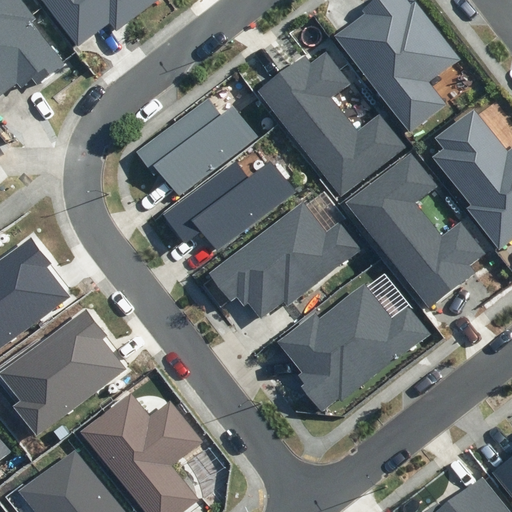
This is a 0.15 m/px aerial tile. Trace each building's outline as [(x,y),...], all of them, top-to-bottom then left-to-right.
[(38,19),(23,0),(0,0),(0,95),(17,82),(21,87),(31,79),(37,87),(66,64),(34,22),(38,19)] [(40,0),(78,47),(110,23),(116,31),(156,0),(40,0)] [(335,36),(410,134),(448,106),(430,82),(460,60),(415,1),(411,5),(406,0),(376,0),(362,11),(365,14),(335,36)] [(309,64),(304,57),(257,93),(340,197),(406,147),(380,114),(358,131),(331,97),(350,82),(326,51),(309,64)] [(159,172),(180,198),(259,138),(233,104),(221,113),(209,98),(137,153),(154,176),(159,172)] [(511,147),(508,151),(474,110),(438,139),(447,149),(435,159),(471,204),(466,209),(500,251),(511,241),(511,147)] [(429,309),(475,274),(469,266),(486,253),(462,223),(443,237),(416,203),(438,186),(411,152),(345,202),(429,309)] [(186,242),(201,230),(217,250),(295,191),(270,159),(248,175),(236,160),(164,214),(186,242)] [(326,233),(303,202),(209,273),(231,302),(237,297),(244,307),(249,303),(261,319),(284,302),(288,306),(362,249),(341,222),(326,233)] [(52,263),(31,236),(0,258),(0,348),(69,296),(47,267),(52,263)] [(392,319),(364,284),(320,318),(316,312),(277,342),(302,372),(298,375),(305,384),(302,386),(322,412),(339,398),(342,402),(430,334),(408,306),(392,319)] [(36,436),(124,369),(102,339),(107,336),(86,308),(0,374),(20,400),(12,406),(36,436)] [(150,416),(131,392),(81,432),(145,511),(183,511),(199,500),(171,465),(202,441),(169,400),(150,416)] [(0,459),(10,452),(0,439),(0,459)] [(124,511),(76,449),(20,492),(35,511),(124,511)] [(511,456),(492,472),(511,497),(511,456)] [(511,511),(482,476),(440,507),(438,505),(427,511),(511,511)]
